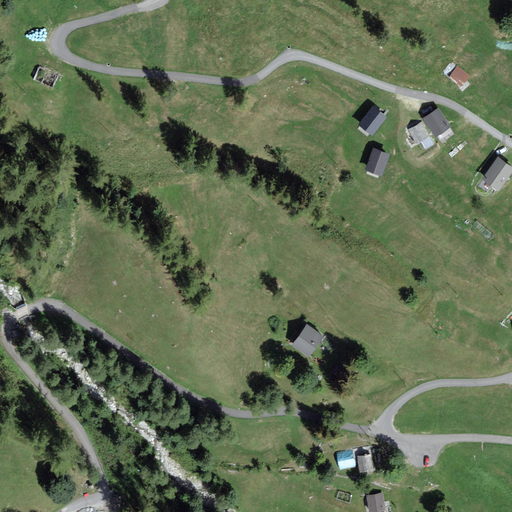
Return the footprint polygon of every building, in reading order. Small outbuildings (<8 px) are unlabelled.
[(58,77),(38,66),(31,81),(51,91),(58,77)] [(469,76),(457,66),(448,76),(461,86),(469,76)] [(372,136),(387,117),(373,106),(358,125),(372,136)] [(450,126),(438,108),(423,119),(435,137),(450,126)] [(422,122),(408,129),(416,144),(421,142),(425,150),(434,145),(422,122)] [(365,171),(382,176),(389,154),(372,148),(365,171)] [(482,180),(498,192),(511,172),(511,167),(498,157),(482,180)] [(324,337),(307,324),(291,345),(308,358),(324,337)] [(352,449),(336,453),(340,470),(356,466),(352,449)] [(370,454),(357,456),(359,472),(372,471),(370,454)] [(373,511),(385,510),(382,493),(365,496),(368,511),(373,511)]
